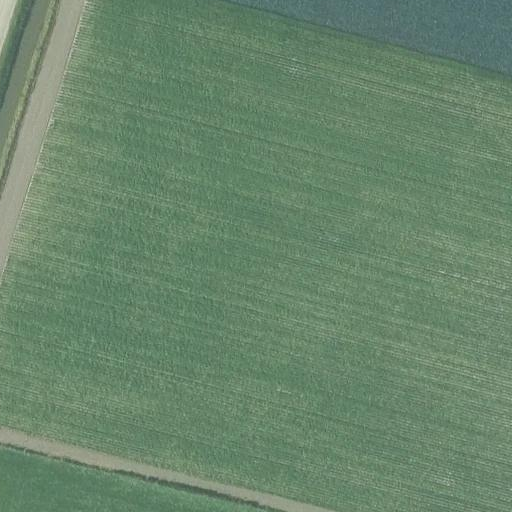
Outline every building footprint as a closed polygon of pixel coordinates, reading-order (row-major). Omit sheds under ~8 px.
[(298,39),(280,54),(296,74),(314,59),(298,39)] [(340,45),(333,70),(355,77),(363,52),(340,45)] [(363,52),(355,77),(378,84),(386,59),(363,52)] [(280,54),(261,69),(277,89),(296,74),(280,54)] [(386,59),(378,84),(401,91),(409,66),(386,59)] [(245,81),(227,96),(243,116),(261,101),(245,81)] [(429,90),(418,87),(414,99),(426,102),(429,90)] [(227,96),(208,111),(224,131),(243,116),(227,96)] [(411,119),(404,142),(428,150),(435,127),(411,119)] [(192,124),(174,139),(190,159),(209,144),(192,124)] [(314,131),(307,155),(330,162),(337,138),(314,131)] [(337,138),(330,162),(352,169),(360,145),(337,138)] [(174,139),(156,154),(172,174),(190,159),(174,139)] [(360,145),(352,169),(375,176),(383,152),(360,145)] [(401,150),(394,172),(419,180),(426,158),(401,150)] [(140,167),(121,182),(138,202),(156,187),(140,167)] [(121,182),(103,197),(119,217),(138,202),(121,182)] [(210,183),(202,207),(236,218),(244,194),(210,183)] [(260,198),(252,223),(286,234),(294,209),(260,198)] [(374,233),(367,256),(392,264),(399,241),(374,233)] [(89,237),(81,262),(103,269),(111,244),(89,237)] [(111,244),(103,269),(126,276),(133,252),(111,244)] [(133,252),(126,276),(149,284),(157,259),(133,252)] [(367,256),(360,279),(385,287),(392,264),(367,256)] [(176,265),(169,290),(192,297),(199,272),(176,265)] [(199,272),(192,297),(214,304),(222,279),(199,272)] [(222,279),(214,304),(237,311),(245,287),(222,279)] [(360,279),(353,302),(378,310),(385,287),(360,279)] [(264,292),(256,317),(279,324),(287,299),(264,292)] [(287,299),(279,324),(302,331),(310,307),(287,299)] [(310,307),(302,331),(325,338),(333,314),(310,307)]
